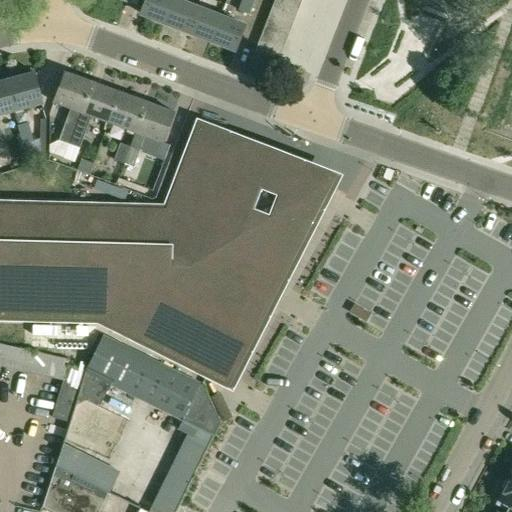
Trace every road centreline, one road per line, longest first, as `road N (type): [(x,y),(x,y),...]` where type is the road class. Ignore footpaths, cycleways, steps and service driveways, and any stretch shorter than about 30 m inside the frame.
road 1 (residential): [(308,121),(53,31)]
road 2 (residential): [(511,190),(308,121)]
road 3 (tertiary): [(432,511),(511,365)]
road 4 (residential): [(308,121),(354,0)]
